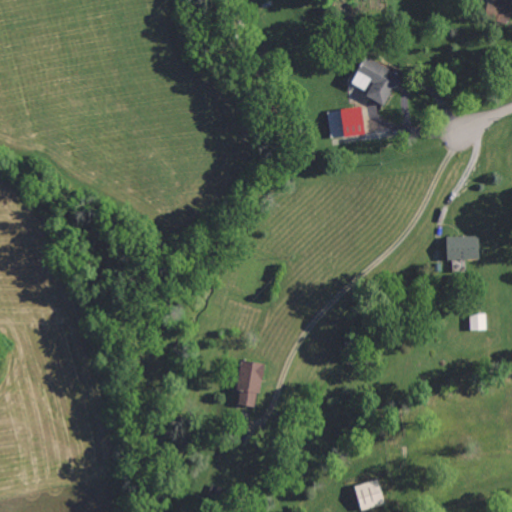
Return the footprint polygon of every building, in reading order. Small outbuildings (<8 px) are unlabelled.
[(487,0),(487,4),(481,3),(478,19),(503,25),(509,0),(487,0)] [(346,85),(362,92),(360,97),(381,107),(396,75),(359,57),(346,85)] [(337,137),(358,135),(357,109),(335,110),(337,137)] [(442,261),(474,260),(473,237),(441,238),(442,261)] [(484,330),(483,314),(466,315),(467,331),(484,330)] [(232,405),(254,406),(257,363),(236,361),(232,405)] [(355,510),(380,504),(374,479),(349,485),(355,510)]
